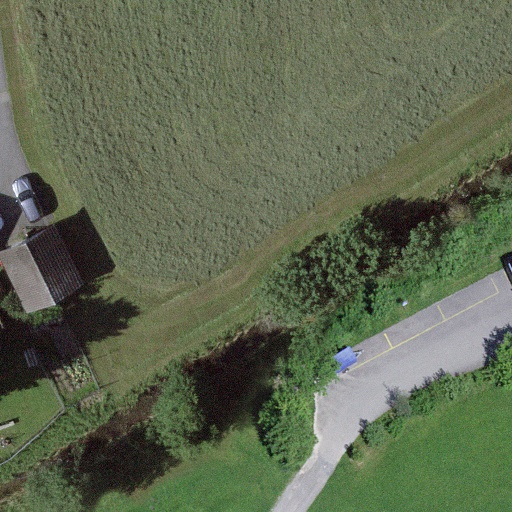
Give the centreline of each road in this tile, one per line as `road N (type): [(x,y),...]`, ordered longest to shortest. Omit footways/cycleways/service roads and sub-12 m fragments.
road 1 (residential): [(511,341),(421,373),(378,397),(334,437)]
road 2 (track): [(21,215),(0,65)]
